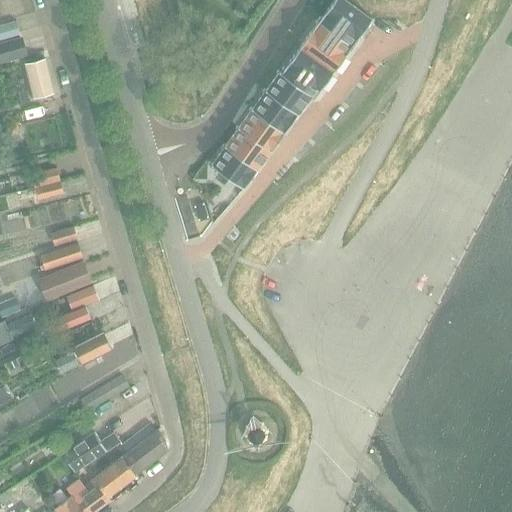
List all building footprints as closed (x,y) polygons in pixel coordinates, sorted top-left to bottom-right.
[(324,13),(319,21),(352,46),(358,38),(372,19),(345,0),(333,0),(324,13)] [(0,23),(22,17),(18,4),(0,8),(0,23)] [(313,28),(300,47),(334,72),(347,53),(352,46),(319,21),(313,29),(313,28)] [(0,39),(20,34),(16,22),(0,26),(0,39)] [(0,43),(0,63),(26,56),(21,38),(0,43)] [(287,65),(282,72),(312,94),(311,96),(314,98),(320,90),(334,72),(300,47),(286,65),(287,65)] [(25,63),(34,98),(54,93),(45,58),(25,63)] [(280,71),(266,90),(298,114),(311,96),(312,94),(282,72),(280,71)] [(266,90),(252,109),(284,132),(298,114),(266,90)] [(252,109),(238,127),(271,151),(284,132),(252,109)] [(238,127),(225,146),(257,169),(271,151),(238,127)] [(225,146),(211,165),(244,188),(257,169),(225,146)] [(34,187),(60,180),(57,167),(31,174),(34,187)] [(36,191),(18,196),(21,208),(39,203),(38,200),(64,193),(61,181),(35,188),(36,191)] [(194,206),(197,216),(199,220),(208,217),(203,203),(194,206)] [(54,245),(77,238),(74,227),(51,234),(54,245)] [(45,270),(83,257),(78,243),(40,255),(45,270)] [(43,279),(51,298),(91,282),(83,263),(43,279)] [(93,285),(67,296),(72,311),(99,300),(93,285)] [(0,303),(0,309),(3,316),(20,309),(15,297),(0,303)] [(86,307),(52,320),(57,332),(90,318),(86,307)] [(7,326),(12,337),(35,327),(30,315),(7,326)] [(111,349),(103,333),(74,347),(82,363),(111,349)] [(122,375),(81,400),(87,410),(129,386),(122,375)] [(267,440),(269,431),(264,424),(254,422),(247,427),(245,437),(250,444),(258,446),(267,440)] [(122,445),(127,453),(156,431),(150,423),(122,445)] [(122,456),(93,478),(107,495),(110,500),(125,488),(123,485),(167,451),(161,443),(164,440),(157,430),(156,431),(127,453),(122,457),(122,456)] [(75,471),(120,441),(120,440),(119,441),(114,433),(101,442),(95,432),(64,453),(75,471)] [(93,511),(103,505),(110,500),(107,495),(93,478),(84,486),(79,479),(67,489),(72,496),(64,502),(55,508),(57,511),(93,511)] [(42,492),(54,508),(63,501),(62,499),(51,485),(42,492)] [(56,511),(54,508),(48,511),(44,511),(33,498),(16,511),(56,511)]
